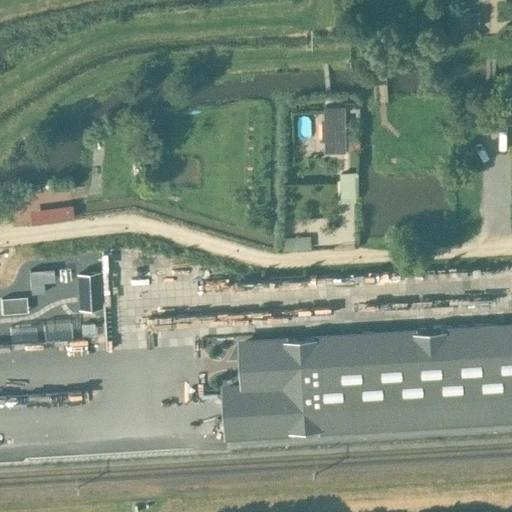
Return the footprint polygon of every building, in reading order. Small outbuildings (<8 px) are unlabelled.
[(471,11),(460,11),(461,27),(471,27),(471,11)] [(324,122),(322,123),(322,141),(325,141),(325,153),(327,153),(347,152),(346,106),(326,107),(324,106),(324,122)] [(163,117),(144,117),(145,136),(164,136),(163,117)] [(355,173),(342,173),(343,202),(356,201),(355,173)] [(72,204),(29,210),(31,224),(74,218),(72,204)] [(222,217),(214,217),(213,230),(221,230),(222,217)] [(310,236),(282,238),(283,249),(310,248),(310,236)] [(214,237),(212,248),(223,249),(224,238),(214,237)] [(177,251),(177,264),(187,264),(188,251),(177,251)] [(244,389),(225,391),(228,434),(511,417),(511,329),(242,345),(244,389)]
